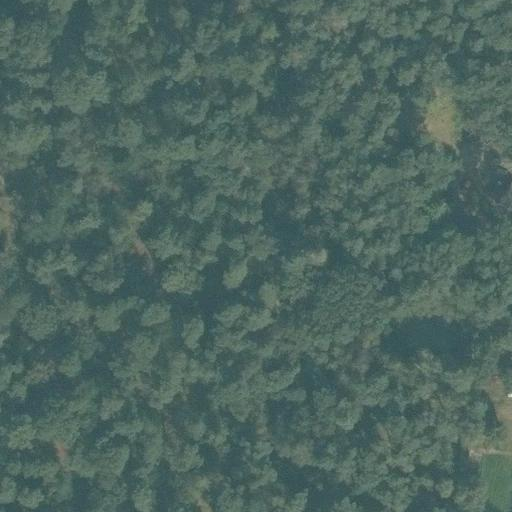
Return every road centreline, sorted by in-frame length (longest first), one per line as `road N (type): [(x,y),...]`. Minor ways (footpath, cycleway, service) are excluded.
road 1 (track): [(201,0),(342,511)]
road 2 (track): [(0,233),(65,511)]
